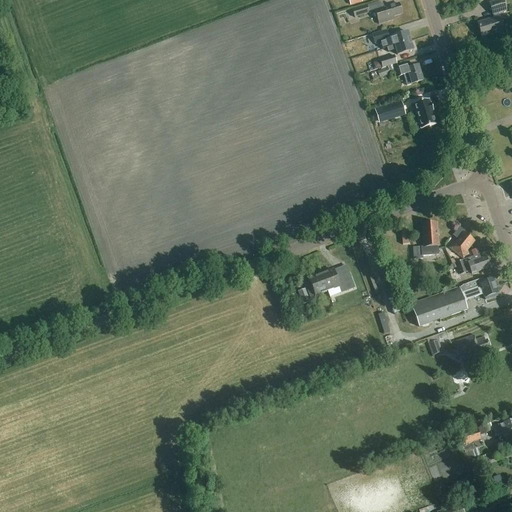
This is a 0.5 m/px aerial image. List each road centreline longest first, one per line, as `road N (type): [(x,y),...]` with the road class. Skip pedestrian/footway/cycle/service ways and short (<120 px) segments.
road 1 (tertiary): [(0,357),(483,178)]
road 2 (tertiary): [(483,178),(429,0)]
